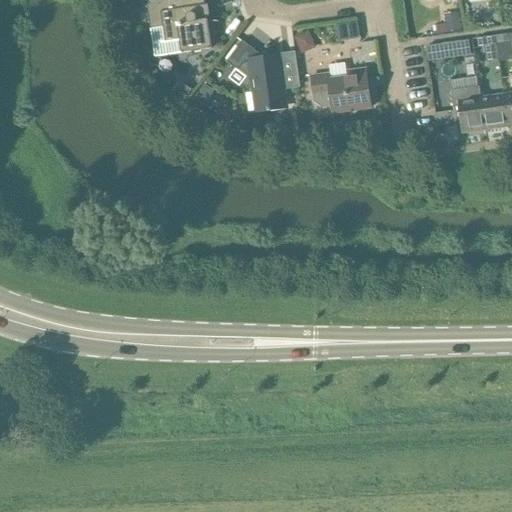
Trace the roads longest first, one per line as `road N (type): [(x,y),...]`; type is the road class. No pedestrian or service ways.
road 1 (secondary): [(313,343),(264,330),(78,321),(0,295)]
road 2 (secondary): [(0,323),(127,352),(265,355),(313,343)]
road 3 (secondary): [(511,341),(313,343)]
road 4 (residential): [(385,2),(290,16),(262,9),(261,0)]
road 5 (residential): [(401,129),(385,2)]
